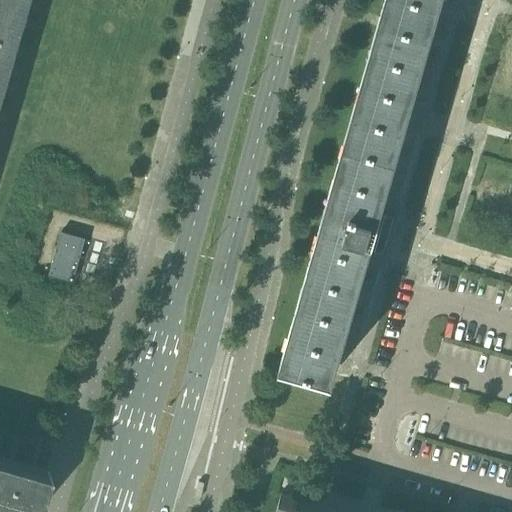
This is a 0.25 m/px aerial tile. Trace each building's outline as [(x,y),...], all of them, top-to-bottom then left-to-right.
[(0,0),(0,73),(20,0),(0,0)] [(388,0),(287,357),(332,370),(367,246),(376,249),(387,212),(377,209),(437,0),(388,0)] [(50,272),(74,278),(86,237),(62,230),(50,272)] [(0,455),(0,507),(16,511),(36,511),(49,469),(47,469),(0,455)] [(294,511),(300,496),(282,491),(275,511),(304,511),(300,511),(299,511),(294,511)]
